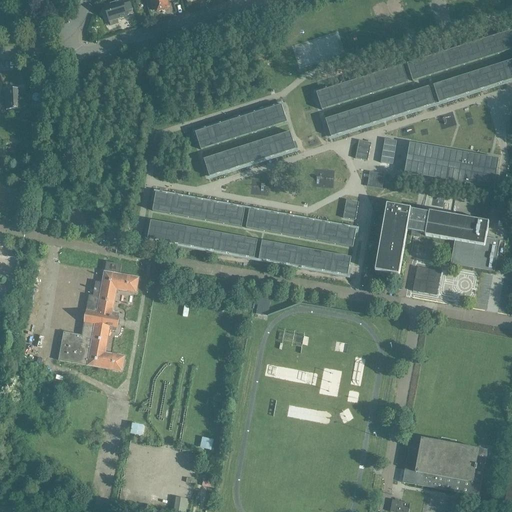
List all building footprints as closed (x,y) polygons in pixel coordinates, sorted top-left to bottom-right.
[(119,24),(117,19),(133,14),(132,10),(128,0),(123,0),(124,1),(105,7),(107,14),(106,16),(107,20),(109,20),(111,27),(119,24)] [(150,0),(154,11),(156,11),(157,12),(169,9),(166,0),(150,0)] [(412,82),(511,50),(511,39),(510,32),(406,65),(412,82)] [(439,103),(511,80),(511,60),(433,86),(439,103)] [(322,111),(408,84),(402,66),(316,93),(322,111)] [(434,105),(428,87),(325,120),(331,138),(434,105)] [(7,110),(29,108),(28,100),(26,101),(26,95),(22,95),(21,90),(6,91),(1,92),(1,99),(6,99),(7,110)] [(281,106),(195,133),(201,151),(287,123),(281,106)] [(39,122),(40,110),(34,109),(32,121),(39,122)] [(290,133),(204,160),(210,177),(296,150),(290,133)] [(397,142),(385,140),(381,163),(393,165),(397,142)] [(367,162),(371,144),(359,141),(355,159),(367,162)] [(493,189),(499,160),(410,144),(405,174),(493,189)] [(56,176),(48,175),(46,189),(54,190),(56,176)] [(8,196),(11,183),(5,182),(2,195),(8,196)] [(14,197),(17,184),(11,183),(8,196),(14,197)] [(17,184),(14,197),(19,199),(22,186),(17,184)] [(22,186),(19,199),(25,200),(28,187),(22,186)] [(245,210),(156,194),(153,212),(242,228),(245,210)] [(355,221),(359,203),(346,201),(343,219),(355,221)] [(491,205),(481,203),(479,215),(489,216),(491,205)] [(420,239),(420,234),(425,235),(425,236),(426,237),(455,242),(451,264),(494,273),(500,241),(486,238),(489,223),(488,223),(430,212),(429,212),(429,213),(429,214),(411,210),(411,209),(410,209),(388,205),(387,205),(386,205),(375,271),(376,272),(399,275),(407,232),(412,233),(411,237),(420,239)] [(250,211),(246,229),(353,248),(356,230),(250,211)] [(151,221),(148,239),(254,259),(258,241),(151,221)] [(351,258),(262,242),(259,260),(348,276),(351,258)] [(22,246),(9,244),(7,257),(19,259),(22,246)] [(58,361),(122,373),(125,357),(106,353),(110,331),(116,332),(117,329),(118,329),(120,317),(119,317),(120,314),(113,312),(117,291),(137,294),(140,278),(120,274),(121,265),(106,262),(105,272),(104,271),(102,283),(96,282),(93,296),(89,296),(82,336),(64,333),(58,361)] [(417,268),(413,292),(437,297),(441,272),(417,268)] [(256,315),(268,316),(271,299),(259,297),(256,315)] [(133,424),(131,435),(142,437),(144,426),(133,424)] [(214,441),(203,438),(200,448),(212,451),(214,441)] [(421,439),(421,442),(410,440),(402,484),(479,498),(485,464),(484,464),(487,451),(421,439)] [(403,511),(405,504),(390,501),(387,511),(403,511)]
